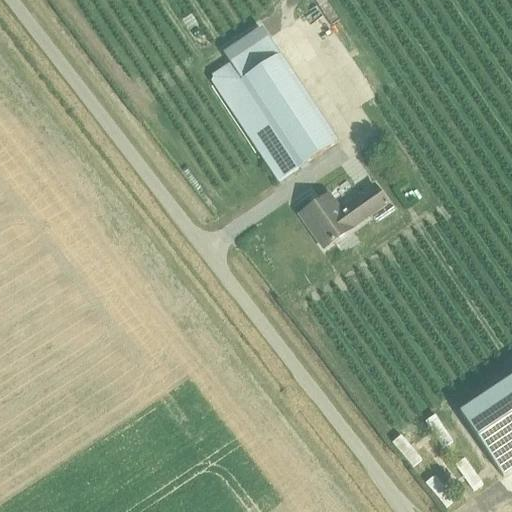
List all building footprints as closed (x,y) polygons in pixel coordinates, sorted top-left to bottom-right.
[(269,38),(213,76),(212,82),(278,183),(299,169),(338,143),(269,38)] [(351,230),(387,205),(374,186),(356,198),(359,201),(341,214),(328,195),(300,215),(324,249),(337,240),(351,230)] [(351,230),(337,240),(344,251),(358,241),(351,230)] [(511,455),(511,378),(460,414),(495,467),(511,455)] [(423,436),(418,441),(424,449),(429,447),(446,436),(439,425),(423,436)] [(441,463),(436,467),(442,475),(448,473),(462,463),(464,462),(457,452),(441,463)] [(459,489),(454,494),(460,502),(462,501),(466,499),(472,495),(481,488),(477,482),(475,479),(459,489)]
